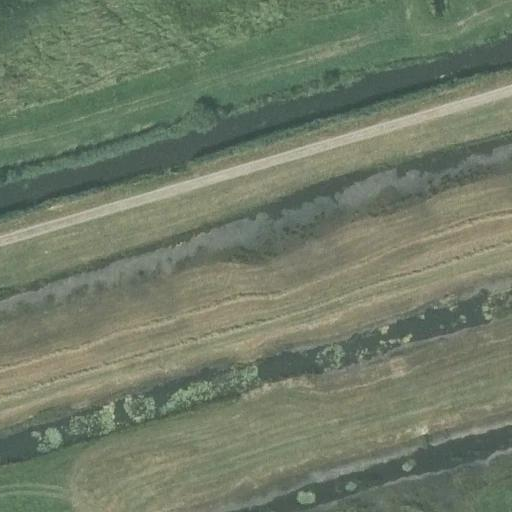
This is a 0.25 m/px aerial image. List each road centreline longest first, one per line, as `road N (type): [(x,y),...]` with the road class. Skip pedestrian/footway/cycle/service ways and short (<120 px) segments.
road 1 (track): [(511,91),(0,242)]
road 2 (track): [(511,3),(457,29),(382,39),(0,143)]
